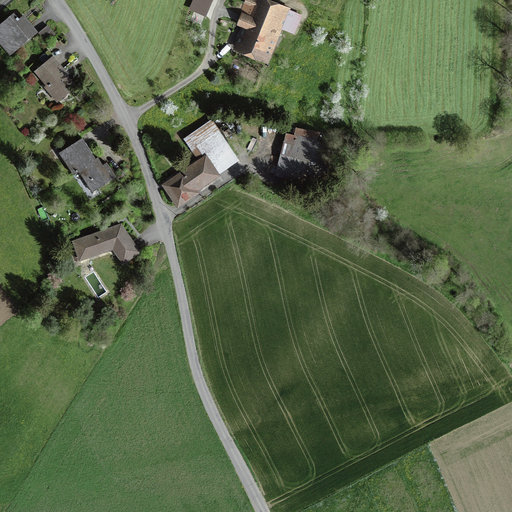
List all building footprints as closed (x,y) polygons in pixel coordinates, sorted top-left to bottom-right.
[(213,0),(192,0),(189,9),(206,17),(213,0)] [(307,15),(268,0),(254,0),(236,54),(273,66),(285,33),(299,37),(307,15)] [(21,14),(0,31),(0,41),(16,59),(41,38),(21,14)] [(57,60),(39,75),(63,106),(85,93),(57,60)] [(245,164),(214,119),(185,138),(202,163),(168,186),(182,207),(245,164)] [(337,145),(288,134),(279,177),(328,187),(337,145)] [(74,172),(100,154),(87,137),(62,155),(74,172)] [(100,154),(74,172),(91,196),(117,178),(100,154)] [(125,225),(73,241),(80,263),(115,251),(127,268),(146,254),(125,225)]
